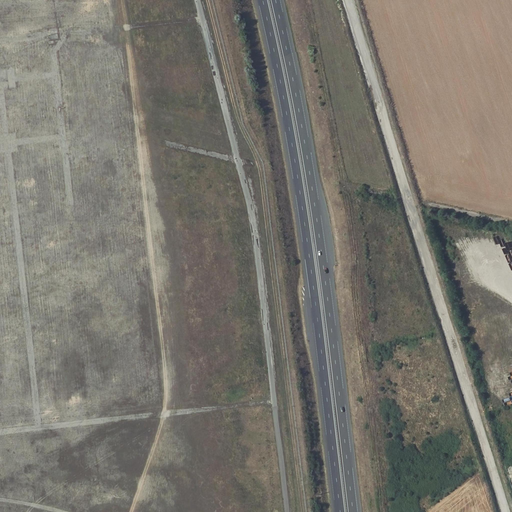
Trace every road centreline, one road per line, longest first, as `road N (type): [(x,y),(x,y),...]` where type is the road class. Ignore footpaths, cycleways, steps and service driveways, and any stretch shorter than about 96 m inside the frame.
road 1 (motorway): [(262,0),(296,168),(340,511)]
road 2 (motorway): [(353,511),(319,234),(275,0)]
